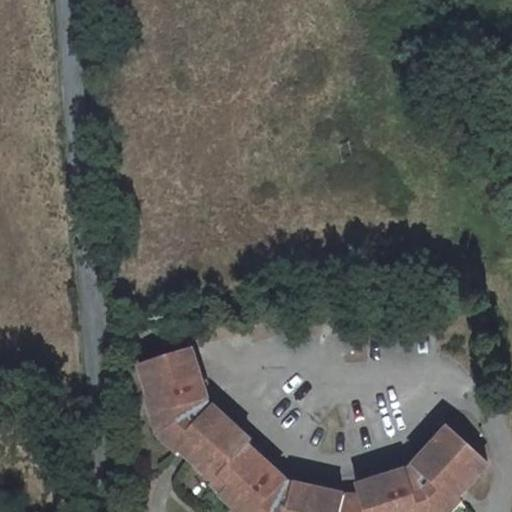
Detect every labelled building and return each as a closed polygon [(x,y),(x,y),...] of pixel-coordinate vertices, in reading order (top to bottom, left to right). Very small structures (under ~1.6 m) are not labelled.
[(285,483),(248,448),(251,444),(213,408),(212,409),(207,401),(207,400),(192,351),(153,363),(157,376),(146,380),(163,435),(182,452),(192,441),(199,447),(189,458),(206,474),(214,465),(224,473),(221,477),(231,486),(222,496),(239,511),(448,511),(455,504),(445,494),(451,487),(462,497),(481,476),(472,468),(482,457),(451,430),(416,468),(417,469),(408,474),(358,489),(360,498),(345,498),(345,497),(293,486),(285,484),(285,483)] [(157,376),(153,363),(141,367),(146,380),(157,376)] [(199,447),(192,441),(182,452),(189,458),(199,447)] [(490,465),(482,457),(472,468),(481,476),(490,465)] [(224,473),(214,465),(206,474),(216,483),(221,477),(224,473)] [(231,486),(221,477),(216,483),(212,487),(222,496),(231,486)] [(462,497),(451,487),(445,494),(455,504),(462,497)]
